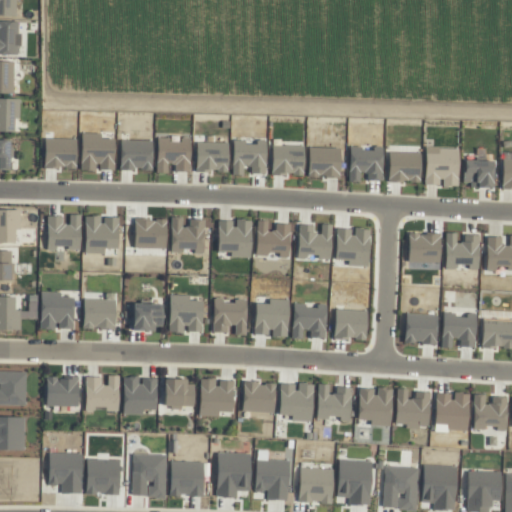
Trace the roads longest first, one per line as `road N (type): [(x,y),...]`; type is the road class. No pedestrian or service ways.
road 1 (residential): [(0,345),(511,371)]
road 2 (residential): [(30,189),(511,206)]
road 3 (residential): [(358,363),(364,203)]
